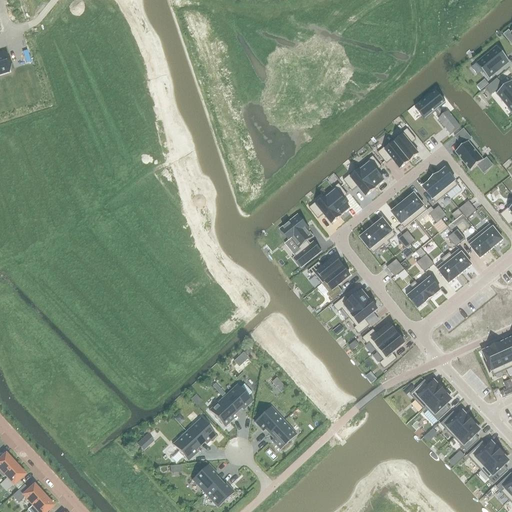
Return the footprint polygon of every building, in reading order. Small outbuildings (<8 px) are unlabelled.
[(508,31),(503,35),(511,46),(511,45),(511,32),(511,33),(508,31)] [(476,63),(475,64),(489,80),(488,79),(500,69),(509,62),(507,60),(496,47),(496,48),(477,64),(476,63)] [(2,53),(0,54),(0,73),(8,71),(2,53)] [(497,79),(485,89),(490,96),(502,86),(497,79)] [(484,80),(476,87),(480,91),(488,85),(484,80)] [(511,80),(497,95),(498,94),(511,109),(511,82),(511,81),(511,80)] [(436,92),(415,109),(424,121),(435,112),(440,119),(438,120),(450,134),(460,126),(448,112),(444,115),(439,109),(445,104),(436,92)] [(401,134),(392,141),(409,162),(418,155),(410,145),(416,140),(407,129),(401,134)] [(463,130),(454,137),(459,144),(469,136),(463,130)] [(383,149),(377,153),(386,165),(392,160),(399,170),(409,162),(392,141),(382,149),(383,149)] [(468,143),(455,153),(470,171),(483,161),(468,143)] [(367,161),(357,169),(375,190),(375,189),(384,182),(376,172),(381,168),(372,157),(367,161)] [(348,176),(343,181),(352,192),(357,187),(365,197),(375,190),(357,169),(348,176)] [(445,170),(434,179),(447,195),(458,186),(445,170)] [(434,179),(422,188),(435,204),(447,195),(434,179)] [(333,189),(323,197),(325,199),(340,217),(341,217),(350,210),(342,200),(347,196),(338,185),(333,189)] [(414,195),(403,204),(415,220),(427,211),(414,195)] [(315,204),(309,209),(318,219),(323,215),(331,225),(340,217),(325,199),(317,206),(315,204)] [(468,202),(459,210),(463,215),(472,207),(468,202)] [(403,204),(391,214),(404,229),(415,220),(403,204)] [(438,207),(434,211),(441,220),(446,216),(438,207)] [(472,207),(463,215),(467,219),(476,212),(472,207)] [(511,207),(501,217),(509,227),(511,224),(511,207)] [(434,211),(429,215),(436,224),(441,220),(434,211)] [(297,216),(280,230),(289,242),(291,240),(299,250),(293,255),(295,258),(294,259),(301,268),(321,253),(313,243),(310,246),(307,242),(312,238),(307,231),(309,230),(297,216)] [(383,221),(371,230),(384,245),(384,246),(386,248),(390,245),(388,242),(395,236),(383,221)] [(490,225),(478,234),(491,250),(502,241),(490,225)] [(371,230),(360,239),(373,255),(384,246),(384,245),(371,230)] [(457,230),(453,234),(460,244),(465,240),(457,230)] [(407,232),(402,236),(410,246),(415,242),(407,232)] [(453,234),(448,238),(455,248),(460,244),(453,234)] [(478,234),(467,243),(480,259),(491,250),(478,234)] [(402,236),(397,240),(405,250),(410,246),(402,236)] [(449,254),(445,257),(460,275),(471,266),(458,250),(451,256),(449,254)] [(426,256),(421,259),(429,269),(434,265),(426,256)] [(443,263),(436,269),(449,284),(460,275),(445,257),(441,260),(443,263)] [(318,263),(308,272),(312,278),(314,276),(321,285),(342,268),(335,259),(323,268),(318,263)] [(421,259),(416,263),(424,273),(429,269),(421,259)] [(396,260),(386,268),(390,273),(400,265),(396,260)] [(400,265),(390,273),(394,278),(404,270),(400,265)] [(342,268),(321,285),(329,294),(327,295),(331,301),(342,292),(338,287),(350,277),(342,268)] [(418,286),(417,287),(429,301),(440,292),(429,278),(418,286)] [(413,290),(406,296),(417,310),(429,301),(417,287),(418,286),(415,283),(410,286),(413,290)] [(345,297),(333,307),(338,313),(341,310),(349,319),(370,301),(362,292),(350,302),(345,297)] [(370,301),(349,319),(356,327),(354,329),(358,335),(369,326),(365,321),(378,310),(370,301)] [(373,330),(362,339),(367,345),(369,343),(376,352),(397,335),(389,326),(377,335),(373,330)] [(397,335),(376,352),(383,361),(379,364),(384,370),(397,360),(392,354),(404,344),(397,335)] [(511,354),(506,342),(495,347),(505,371),(511,367),(511,354)] [(495,347),(483,353),(487,363),(485,364),(489,373),(491,372),(493,376),(505,371),(495,347)] [(235,362),(242,370),(252,362),(244,354),(235,362)] [(424,382),(410,396),(423,410),(425,408),(442,391),(434,382),(429,387),(424,382)] [(215,383),(212,386),(222,396),(225,393),(215,383)] [(237,385),(223,398),(232,409),(236,413),(241,409),(243,411),(252,402),(237,385)] [(410,386),(403,392),(406,396),(413,389),(410,386)] [(511,387),(500,393),(502,398),(511,393),(511,387)] [(442,391),(425,408),(438,422),(450,410),(446,405),(451,401),(442,391)] [(223,398),(209,411),(224,428),(234,419),(232,417),(236,413),(232,409),(223,398)] [(270,407),(254,423),(263,432),(265,430),(269,435),(273,431),(283,421),(270,407)] [(453,413),(441,425),(454,439),(471,422),(463,413),(457,418),(453,413)] [(200,419),(186,432),(196,443),(200,447),(204,443),(206,445),(215,436),(200,419)] [(273,431),(269,435),(273,439),(271,441),(280,451),(296,435),(283,421),(273,431)] [(471,422),(454,439),(466,452),(479,440),(475,436),(480,431),(471,422)] [(433,430),(429,434),(433,438),(437,435),(433,430)] [(186,432),(172,445),(188,462),(197,453),(195,451),(200,447),(196,443),(186,432)] [(142,439),(137,444),(141,449),(146,444),(142,439)] [(482,443),(467,457),(481,471),(500,453),(491,444),(487,448),(482,443)] [(460,452),(454,458),(459,462),(464,457),(460,452)] [(500,453),(481,471),(493,484),(508,471),(503,467),(508,462),(500,453)] [(0,475),(2,477),(4,476),(3,475),(15,465),(15,464),(14,464),(5,454),(1,458),(0,457),(0,475)] [(16,465),(15,465),(3,475),(4,476),(13,486),(19,480),(25,476),(15,466),(16,465)] [(208,465),(191,480),(204,494),(215,485),(219,481),(215,477),(217,475),(208,465)] [(511,475),(497,488),(509,501),(511,498),(511,475)] [(19,480),(13,486),(18,491),(24,485),(19,480)] [(215,485),(204,494),(217,508),(234,493),(225,483),(223,485),(219,481),(215,485)] [(44,496),(43,495),(33,485),(22,496),(31,506),(32,506),(44,496)] [(31,506),(27,510),(28,511),(32,511),(35,510),(36,511),(47,511),(53,507),(44,497),(44,496),(32,506),(31,506)]
